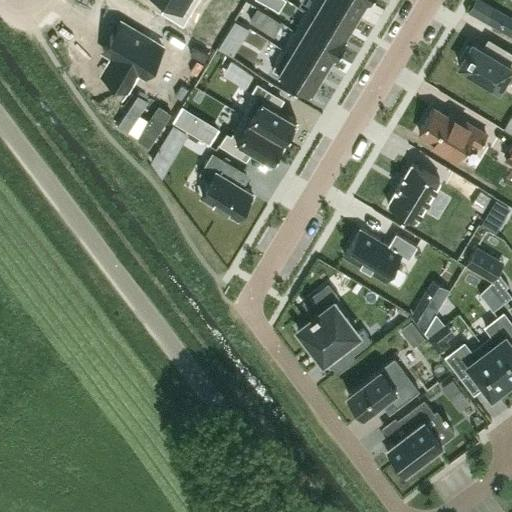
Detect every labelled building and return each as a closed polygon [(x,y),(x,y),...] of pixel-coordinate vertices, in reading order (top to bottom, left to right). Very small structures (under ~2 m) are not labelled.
[(166,0),(161,10),(183,23),(196,0),(166,0)] [(328,0),(311,0),(305,11),(345,35),(346,34),(344,33),(355,16),(328,0)] [(328,0),(355,16),(364,0),(328,0)] [(334,54),(345,35),(305,11),(294,29),(334,54)] [(511,28),(511,18),(506,15),(499,27),(509,33),(511,28)] [(110,38),(103,50),(113,56),(117,59),(114,65),(114,64),(113,65),(114,66),(128,74),(129,74),(129,73),(132,68),(136,70),(144,75),(161,46),(146,37),(147,36),(144,35),(144,36),(138,32),(139,32),(136,30),(136,31),(120,21),(113,34),(111,33),(109,37),(110,38)] [(334,54),(294,29),(283,48),(321,71),(332,53),(334,54)] [(499,58),(481,47),(472,41),(469,46),(466,45),(459,57),(461,59),(459,64),(472,72),(470,75),(483,82),(485,80),(498,88),(511,67),(511,51),(505,48),(499,58)] [(310,90),(321,71),(283,48),(271,67),(310,90)] [(253,95),(242,114),(283,139),(285,136),(288,138),(297,124),(293,121),(296,118),(273,104),(279,94),(256,80),(249,92),(253,95)] [(447,116),(433,107),(418,131),(433,140),(430,143),(457,159),(470,138),(480,145),(486,134),(449,112),(447,116)] [(281,142),(283,139),(242,114),(230,133),(226,130),(219,142),(242,156),(248,146),(252,148),(271,160),(273,156),(276,158),(285,144),(281,142)] [(225,175),(232,163),(212,150),(199,172),(210,179),(201,193),(210,199),(208,202),(221,210),(223,206),(237,215),(243,205),(246,207),(253,195),(250,193),(251,191),(242,185),(225,175)] [(439,179),(412,162),(403,177),(402,176),(394,188),(396,189),(387,203),(393,207),(391,209),(407,219),(409,216),(414,220),(439,179)] [(344,255),(384,279),(400,252),(408,257),(416,244),(395,231),(388,244),(360,227),(344,255)] [(487,265),(492,255),(475,245),(464,264),(491,279),(496,271),(487,265)] [(316,308),(310,312),(309,313),(312,316),(297,327),(310,344),(309,344),(310,345),(311,345),(315,350),(314,351),(315,352),(322,360),(324,358),(344,343),(352,354),(353,353),(371,339),(362,328),(357,332),(334,301),(333,300),(318,311),(316,308)] [(481,342),(510,380),(511,378),(511,343),(510,341),(511,339),(511,322),(503,311),(484,325),(491,334),(481,342)] [(413,314),(400,322),(411,340),(424,331),(413,314)] [(453,331),(440,337),(445,347),(458,341),(453,331)] [(506,383),(510,380),(481,342),(470,350),(464,341),(445,355),(462,378),(472,370),(491,395),(494,392),(496,395),(508,387),(506,383)] [(396,406),(418,389),(403,369),(402,368),(391,377),(383,366),(347,393),(363,413),(387,395),(396,406)] [(433,412),(424,399),(397,419),(406,431),(387,445),(389,448),(386,450),(394,461),(397,459),(406,470),(427,453),(430,456),(441,448),(438,445),(442,442),(424,419),(433,412)]
